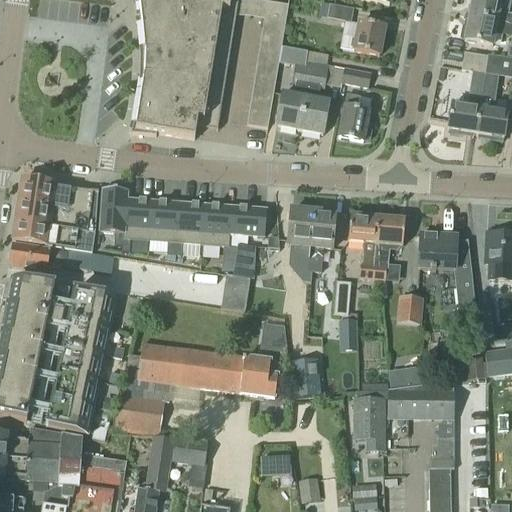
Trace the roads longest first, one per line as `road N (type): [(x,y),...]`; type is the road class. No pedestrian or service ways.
road 1 (residential): [(394,184),(171,169),(0,146)]
road 2 (residential): [(394,184),(429,0)]
